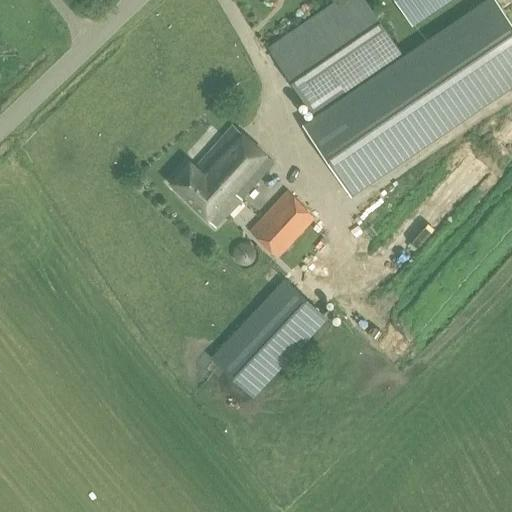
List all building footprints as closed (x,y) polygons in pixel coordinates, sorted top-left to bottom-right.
[(365,0),(333,0),(266,46),(315,118),(404,58),(365,0)] [(399,0),(413,21),(444,0),(399,0)] [(242,198),(241,197),(273,161),(232,124),(195,165),(191,161),(170,181),(217,226),(242,198)] [(287,189),(283,193),(250,230),(278,257),(315,217),(287,189)] [(382,255),(394,266),(406,252),(415,259),(431,240),(417,228),(399,248),(393,243),(382,255)] [(327,316),(283,276),(210,354),(252,396),(327,316)]
